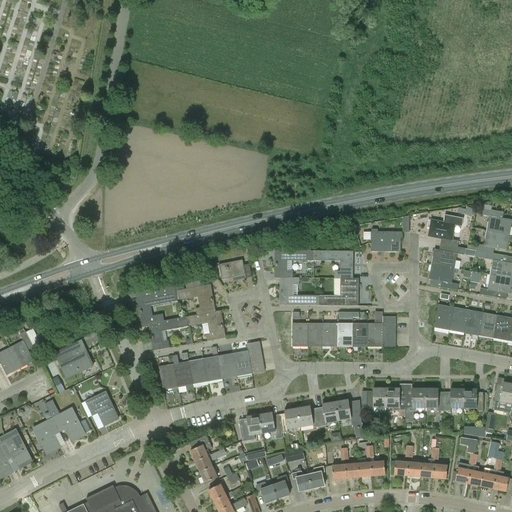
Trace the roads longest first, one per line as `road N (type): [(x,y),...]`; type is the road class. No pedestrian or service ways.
road 1 (primary): [(90,267),(343,203),(511,177)]
road 2 (unclassified): [(52,214),(81,190),(92,166),(122,0)]
road 3 (residential): [(492,511),(379,496),(297,511)]
road 4 (residential): [(0,500),(152,421)]
road 5 (residential): [(289,373),(265,391),(152,421)]
road 6 (residential): [(419,348),(404,366),(289,373)]
road 7 (residential): [(152,421),(105,300)]
